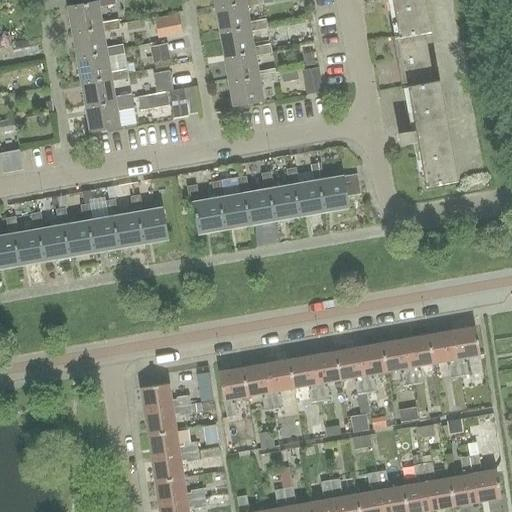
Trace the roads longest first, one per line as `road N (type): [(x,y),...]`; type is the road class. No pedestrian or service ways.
road 1 (residential): [(511,282),(105,358)]
road 2 (unknown): [(0,297),(396,211)]
road 3 (residential): [(0,190),(368,128)]
road 4 (residential): [(368,128),(396,211),(511,203)]
road 5 (residential): [(130,511),(105,358)]
road 6 (residential): [(345,0),(368,128)]
